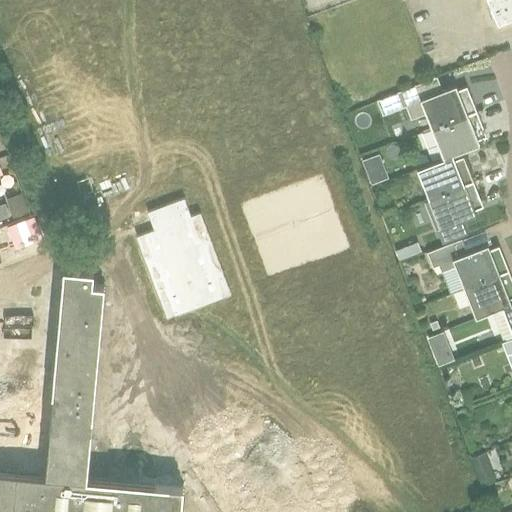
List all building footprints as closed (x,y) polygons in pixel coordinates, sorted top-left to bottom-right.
[(246,60),(251,42),(226,16),(230,0),(195,0),(194,7),(148,18),(143,37),(156,50),(181,44),(183,50),(198,46),(197,40),(202,39),(228,65),(246,60)] [(511,0),(487,0),(498,26),(511,20),(511,0)] [(163,109),(158,105),(163,100),(152,89),(147,93),(129,75),(111,79),(106,98),(139,132),(132,156),(145,170),(164,165),(171,141),(206,132),(211,114),(198,100),(163,109)] [(432,128),(476,111),(469,92),(460,96),(456,85),(428,96),(423,82),(400,91),(411,119),(426,113),(432,128)] [(444,158),(453,154),(479,143),(475,132),(484,129),(476,111),(432,128),(444,158)] [(372,184),(388,177),(379,154),(363,160),(372,184)] [(429,199),(473,181),(466,162),(457,166),(453,154),(444,158),(416,169),(429,199)] [(473,181),(429,199),(440,229),(437,230),(443,244),(467,234),(462,221),(476,215),(472,204),(481,200),(473,181)] [(194,183),(165,191),(152,238),(173,259),(202,252),(215,204),(194,183)] [(0,204),(0,219),(11,215),(6,202),(0,204)] [(464,289),(509,271),(501,252),(493,256),(488,245),(468,253),(462,239),(427,253),(433,268),(453,260),(464,289)] [(416,253),(413,244),(396,251),(400,260),(416,253)] [(0,511),(181,511),(184,487),(88,478),(106,284),(95,283),(97,271),(64,268),(54,377),(0,371),(0,511)] [(476,318),(503,308),(511,304),(508,294),(511,292),(511,279),(509,271),(464,289),(476,318)] [(256,282),(238,290),(234,338),(201,353),(199,372),(215,383),(249,367),(251,350),(267,342),(271,293),(256,282)] [(268,426),(288,440),(285,445),(298,454),(301,449),(307,453),(304,489),(320,500),(337,492),(340,456),(363,445),(365,426),(349,415),(351,390),(369,381),(371,362),(332,335),(335,299),(319,288),(302,296),(299,333),(314,345),(313,363),(290,373),(288,398),(270,407),(268,426)] [(511,303),(511,304),(503,308),(511,331),(511,303)] [(439,365),(454,359),(443,331),(428,337),(439,365)] [(247,427),(216,405),(199,413),(197,432),(227,453),(224,478),(240,489),(257,481),(260,455),(246,445),(247,427)]
